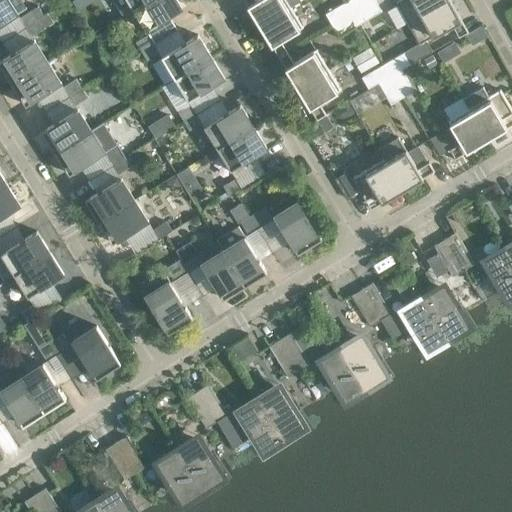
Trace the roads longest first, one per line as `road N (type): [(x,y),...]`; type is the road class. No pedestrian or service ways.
road 1 (residential): [(358,254),(202,0)]
road 2 (residential): [(152,372),(0,123)]
road 3 (residential): [(152,372),(358,254)]
road 4 (residential): [(0,476),(152,372)]
road 5 (residential): [(358,254),(511,166)]
